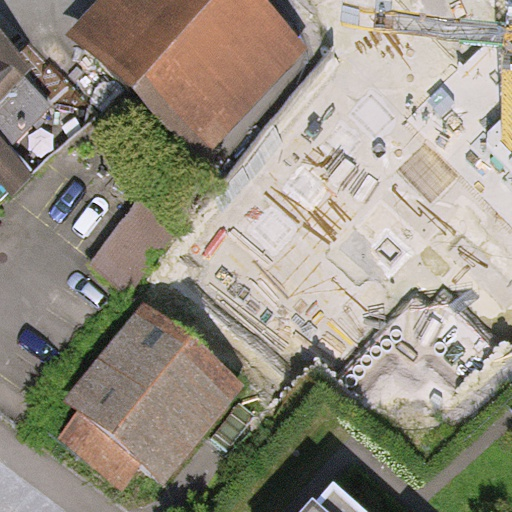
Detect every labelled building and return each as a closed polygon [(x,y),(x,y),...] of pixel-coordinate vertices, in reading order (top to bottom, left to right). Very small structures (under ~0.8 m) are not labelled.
[(152,0),(93,59),(204,170),(307,67),(239,0),(152,0)] [(0,168),(54,114),(0,60),(0,168)] [(88,252),(132,290),(186,229),(142,190),(88,252)] [(423,401),(511,314),(511,241),(470,199),(345,321),(423,401)] [(248,403),(154,326),(77,420),(171,497),(248,403)]
